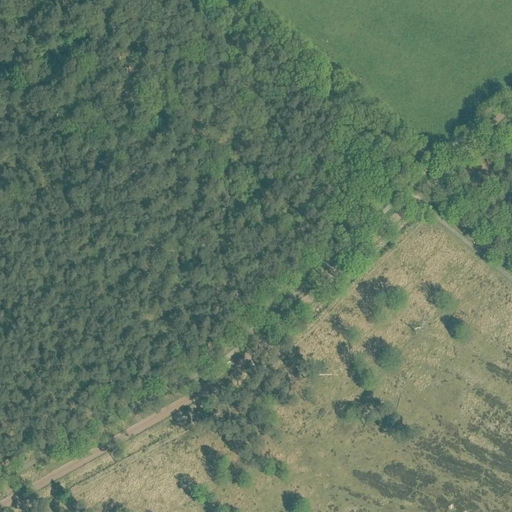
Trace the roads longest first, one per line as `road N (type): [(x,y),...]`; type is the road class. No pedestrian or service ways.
road 1 (track): [(0,508),(206,391),(415,199)]
road 2 (track): [(415,199),(511,107)]
